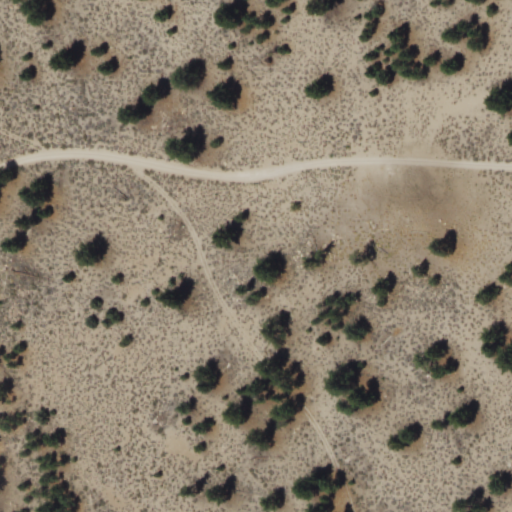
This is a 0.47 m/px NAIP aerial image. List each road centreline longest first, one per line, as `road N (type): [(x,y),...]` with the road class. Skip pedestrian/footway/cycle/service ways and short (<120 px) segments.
road 1 (residential): [(511,170),(382,164),(260,177),(81,158),(35,159),(0,173)]
road 2 (track): [(343,511),(317,450),(215,310),(179,230),(131,162)]
